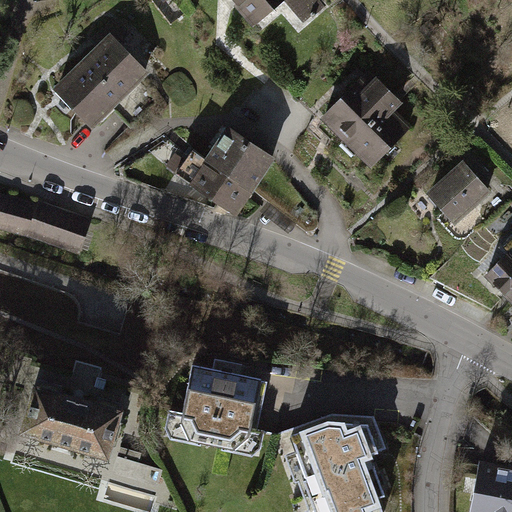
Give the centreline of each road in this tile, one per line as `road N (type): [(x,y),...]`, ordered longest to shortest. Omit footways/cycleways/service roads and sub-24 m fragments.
road 1 (residential): [(476,346),(332,271),(0,157)]
road 2 (residential): [(511,160),(364,19)]
road 3 (residential): [(441,511),(448,415),(476,346)]
